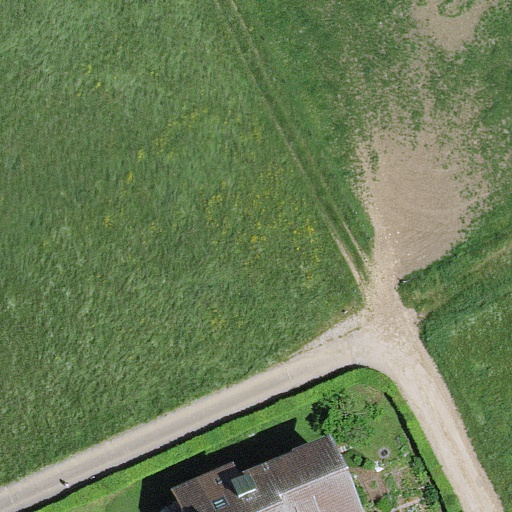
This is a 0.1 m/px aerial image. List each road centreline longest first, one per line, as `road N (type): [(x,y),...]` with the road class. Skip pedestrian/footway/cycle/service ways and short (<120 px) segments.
road 1 (residential): [(0,501),(387,332)]
road 2 (track): [(387,332),(227,0)]
road 3 (residential): [(472,511),(387,332)]
road 4 (track): [(387,332),(511,259)]
